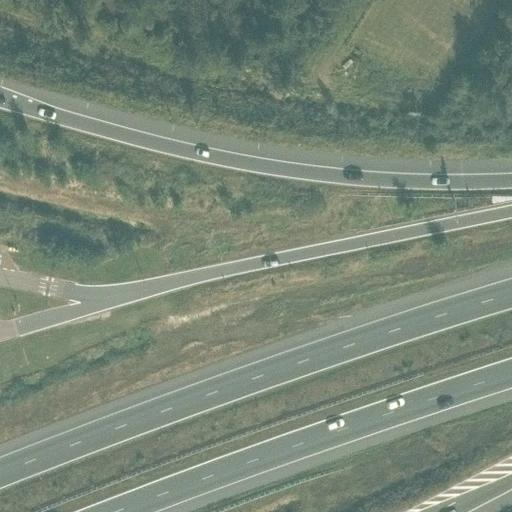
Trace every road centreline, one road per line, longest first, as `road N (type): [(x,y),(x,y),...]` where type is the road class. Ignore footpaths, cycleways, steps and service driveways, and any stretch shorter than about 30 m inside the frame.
road 1 (motorway): [(511,296),(0,478)]
road 2 (motorway): [(511,178),(296,168),(0,94)]
road 3 (motorway): [(511,210),(114,297)]
road 4 (motorway): [(128,511),(511,377)]
